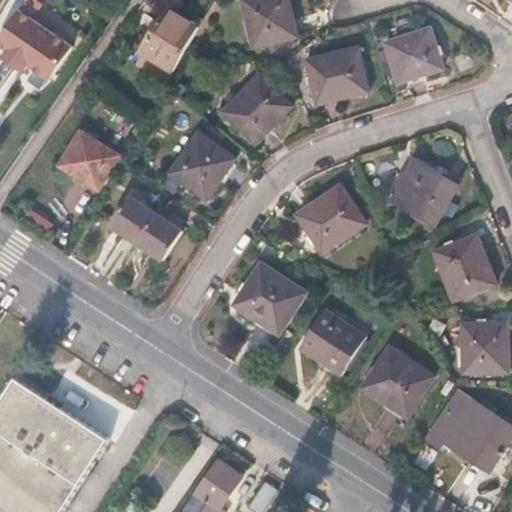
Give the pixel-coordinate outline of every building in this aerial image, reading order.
[(244,0),(255,47),(299,36),(290,0),(244,0)] [(143,51),(175,71),(176,71),(200,27),(169,8),(156,30),(143,51)] [(24,70),(28,65),(51,81),(74,47),(20,10),(0,37),(0,45),(9,51),(4,57),(13,63),(24,70)] [(445,68),(432,28),(387,43),(400,82),(445,68)] [(370,92),(359,47),(308,60),(319,104),(370,92)] [(294,106),(261,74),(225,112),(257,143),(294,106)] [(150,114),(154,107),(147,103),(143,111),(150,114)] [(82,130),(61,165),(81,178),(101,190),(122,155),(82,130)] [(171,173),(174,175),(166,187),(177,195),(185,183),(207,198),(237,159),(200,132),(171,173)] [(437,225),(459,186),(416,161),(394,201),(437,225)] [(342,185),(299,214),(324,252),(367,224),(342,185)] [(139,243),(158,213),(131,195),(112,225),(139,243)] [(24,217),(46,231),(52,222),(30,208),(24,217)] [(185,231),(158,213),(139,243),(166,260),(185,231)] [(478,235),(437,252),(455,300),(498,283),(478,235)] [(263,263),(236,305),(281,334),(308,292),(263,263)] [(368,336),(327,309),(302,348),(343,375),(368,336)] [(509,322),(464,324),(465,372),(510,372),(509,322)] [(410,417),(437,377),(391,347),(365,388),(410,417)] [(0,511),(61,511),(108,442),(16,380),(0,404),(0,511)] [(463,392),(458,401),(462,404),(467,396),(473,400),(473,399),(475,395),(468,390),(463,392)] [(445,441),(491,471),(511,438),(511,424),(473,399),(473,400),(465,411),(453,404),(430,438),(442,446),(445,441)] [(247,475),(221,457),(182,511),(214,511),(215,511),(221,503),(224,506),(247,475)] [(268,511),(283,490),(269,481),(252,507),(259,511),(268,511)]
